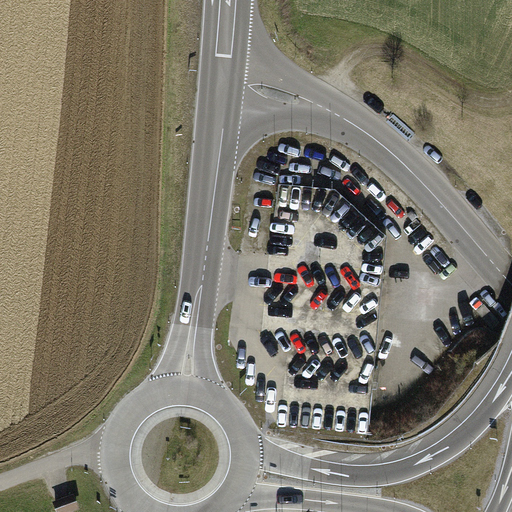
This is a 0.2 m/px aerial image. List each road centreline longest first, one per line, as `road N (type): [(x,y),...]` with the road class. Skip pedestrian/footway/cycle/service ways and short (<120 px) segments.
road 1 (tertiary): [(511,283),(411,171),(357,126),(303,101),(221,84)]
road 2 (trunk): [(511,375),(457,442),(404,470),(346,476),(243,446)]
road 3 (primary): [(181,392),(203,273),(221,84)]
road 4 (track): [(333,112),(345,73),(366,53),(399,57),(456,97),(511,97)]
road 5 (primary): [(181,392),(132,414),(117,447),(123,482),(152,511)]
road 6 (trunk): [(235,487),(391,511)]
road 7 (track): [(0,483),(83,454),(117,453)]
